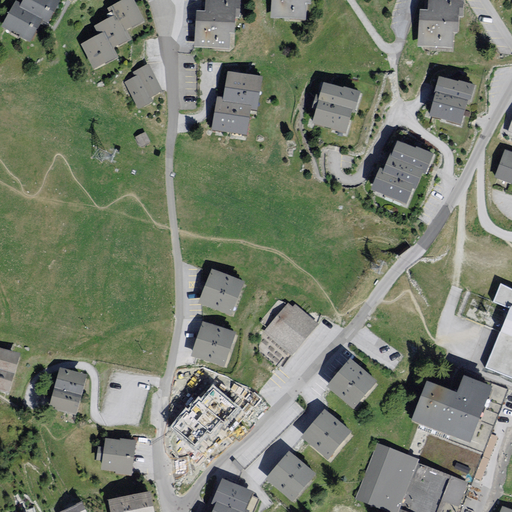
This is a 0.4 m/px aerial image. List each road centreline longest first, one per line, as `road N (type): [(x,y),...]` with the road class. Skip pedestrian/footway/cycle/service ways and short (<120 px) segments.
road 1 (residential): [(511,87),(417,251),(178,511)]
road 2 (residential): [(170,511),(159,452),(179,286),(169,179),(171,68),(159,0)]
